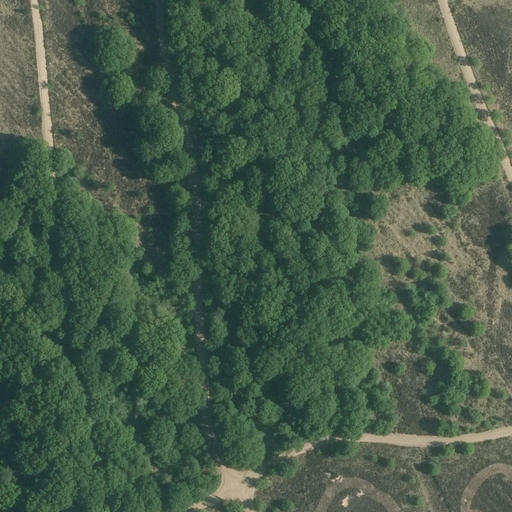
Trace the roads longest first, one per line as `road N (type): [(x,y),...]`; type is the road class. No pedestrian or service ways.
road 1 (track): [(161,0),(191,185),(206,425),(248,511)]
road 2 (track): [(110,511),(58,225),(34,0)]
road 3 (track): [(511,430),(441,442),(337,437),(179,511)]
road 4 (track): [(441,0),(511,184)]
